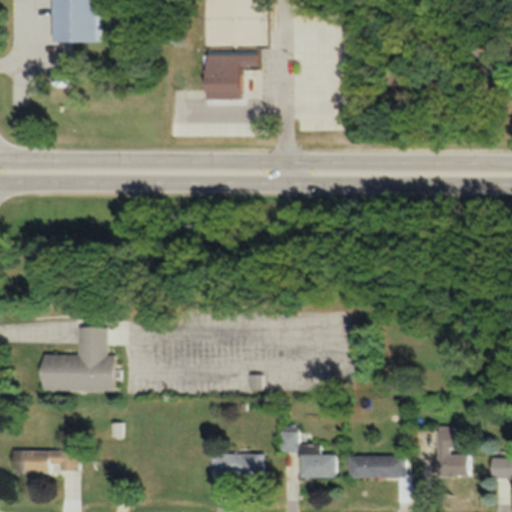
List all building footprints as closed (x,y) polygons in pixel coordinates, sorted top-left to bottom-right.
[(57,0),(57,41),(106,41),(105,0),(57,0)] [(212,98),(249,98),(249,66),(263,66),(263,50),(212,50),(212,98)] [(48,389),(120,389),(121,354),(111,354),(111,325),(84,325),(84,353),(49,353),(48,389)] [(126,436),(125,422),(114,423),(115,437),(126,436)] [(440,425),(440,472),(473,473),(473,451),(460,451),(460,425),(440,425)] [(301,449),(302,430),(287,430),(286,448),(301,449)] [(342,477),(342,452),(325,452),(325,443),(305,443),(305,477),(342,477)] [(84,449),(16,449),(16,471),(84,471),(84,449)] [(270,452),(217,452),(217,475),(270,475),(270,452)] [(410,476),(410,454),(353,454),(353,476),(410,476)] [(511,477),(511,455),(493,456),(493,477),(511,477)]
